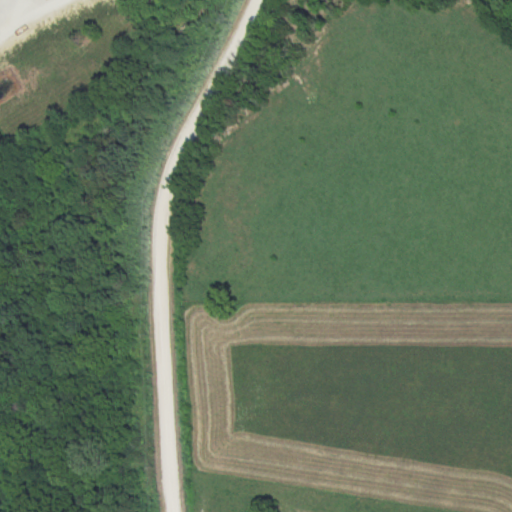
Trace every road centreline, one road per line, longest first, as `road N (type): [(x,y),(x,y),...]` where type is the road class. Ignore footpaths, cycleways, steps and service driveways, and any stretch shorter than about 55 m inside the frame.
road 1 (residential): [(173,511),(162,242),(170,191),(259,0)]
road 2 (residential): [(251,20),(385,13),(431,0)]
